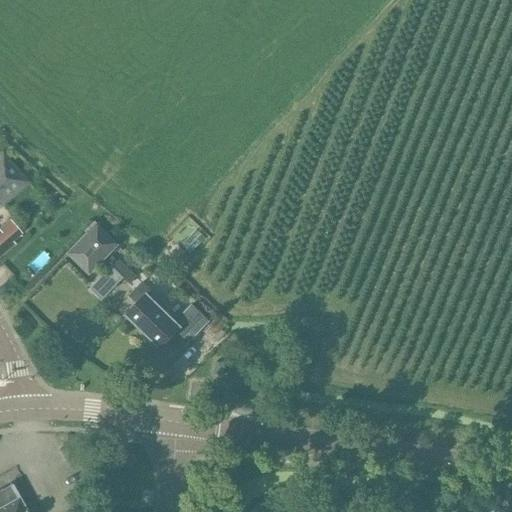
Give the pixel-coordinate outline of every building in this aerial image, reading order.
[(0,205),(5,201),(28,181),(2,152),(0,154),(0,205)] [(0,256),(14,245),(11,241),(20,234),(9,220),(0,227),(0,256)] [(89,235),(71,254),(89,272),(116,245),(93,223),(85,231),(89,235)] [(128,283),(135,275),(120,260),(112,268),(128,283)] [(110,287),(100,278),(88,290),(99,300),(110,287)] [(142,282),(128,298),(136,306),(127,315),(160,348),(173,334),(185,346),(209,322),(191,305),(174,321),(148,295),(152,291),(142,282)] [(231,374),(230,392),(237,392),(236,408),(254,409),(254,397),(263,398),(265,376),(231,374)] [(0,511),(26,511),(12,486),(0,492),(0,511)]
